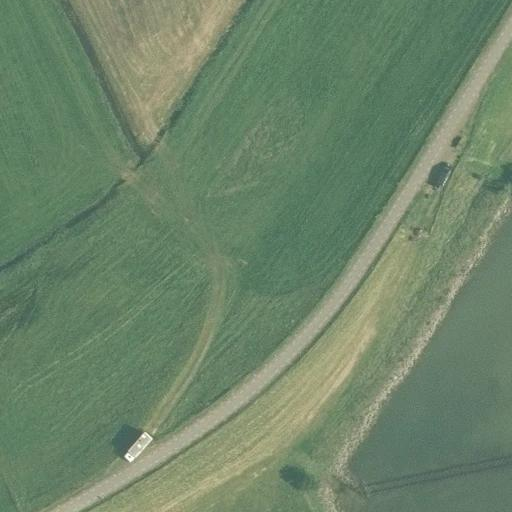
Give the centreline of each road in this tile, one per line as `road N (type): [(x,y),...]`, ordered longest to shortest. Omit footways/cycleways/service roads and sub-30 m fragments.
road 1 (unclassified): [(64,511),(273,376),(402,209),(511,29)]
road 2 (track): [(275,453),(326,409),(385,306),(425,229),(473,96)]
road 3 (track): [(218,246),(212,327),(191,381),(113,485)]
road 4 (track): [(118,168),(218,246),(154,129)]
